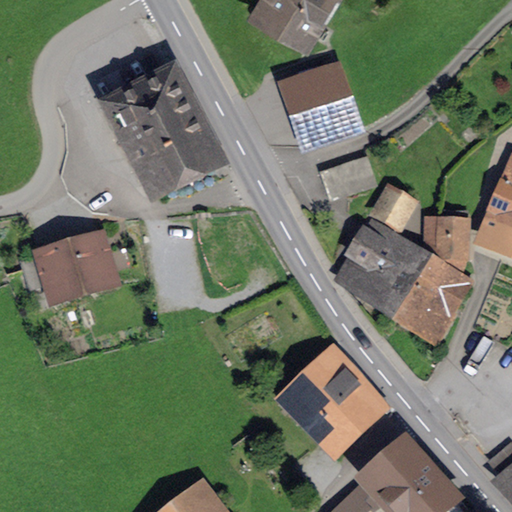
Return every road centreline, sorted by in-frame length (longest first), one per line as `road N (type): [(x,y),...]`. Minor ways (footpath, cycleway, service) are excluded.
road 1 (secondary): [(161,0),(345,323),(504,511)]
road 2 (unknown): [(418,409),(455,369),(485,287)]
road 3 (unknown): [(116,0),(72,38),(75,102)]
